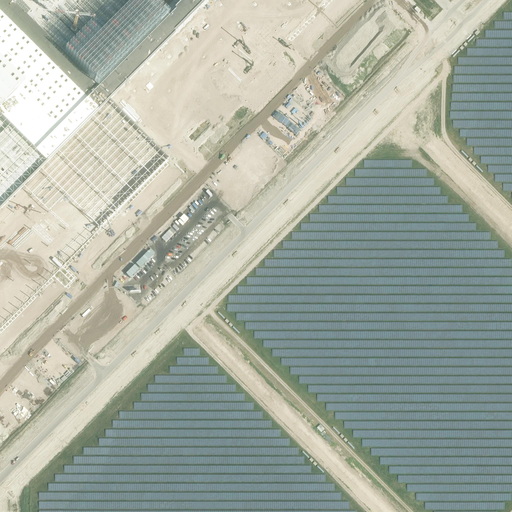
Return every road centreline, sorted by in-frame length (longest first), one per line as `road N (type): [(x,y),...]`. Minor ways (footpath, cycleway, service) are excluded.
road 1 (unclassified): [(0,489),(487,0)]
road 2 (unclassified): [(462,0),(0,466)]
